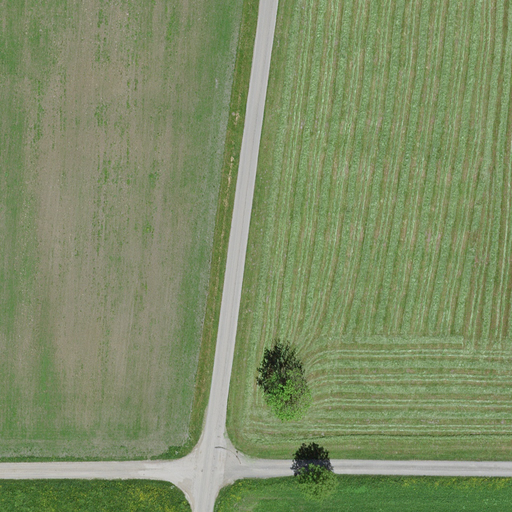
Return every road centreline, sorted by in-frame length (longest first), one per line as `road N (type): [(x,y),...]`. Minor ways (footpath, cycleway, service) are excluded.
road 1 (unclassified): [(199,511),(268,0)]
road 2 (track): [(511,474),(0,472)]
